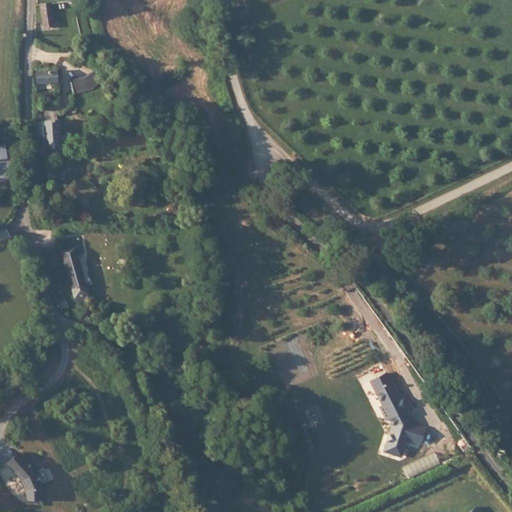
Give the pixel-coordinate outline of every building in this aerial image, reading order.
[(52,15),(42,16),(43,27),(55,26),(53,7),(52,7),(52,15)] [(42,7),(42,16),(52,15),(52,7),(42,7)] [(89,79),(73,80),(74,94),(94,90),(105,78),(96,70),(89,79)] [(36,73),(37,87),(58,85),(56,71),(36,73)] [(48,150),(69,149),(68,140),(63,140),(62,113),(47,114),(47,123),(48,138),(48,150)] [(84,230),(82,221),(82,220),(62,227),(78,277),(94,271),(80,231),(84,230)] [(149,320),(135,324),(138,335),(152,331),(149,320)] [(138,335),(135,324),(129,326),(131,337),(138,335)] [(386,372),(370,380),(394,427),(387,451),(403,457),(408,441),(421,445),(426,431),(415,427),(386,372)] [(12,444),(19,453),(31,443),(24,435),(12,444)] [(27,461),(30,471),(28,482),(32,482),(40,483),(44,483),(44,467),(41,456),(31,443),(19,453),(27,461)]
